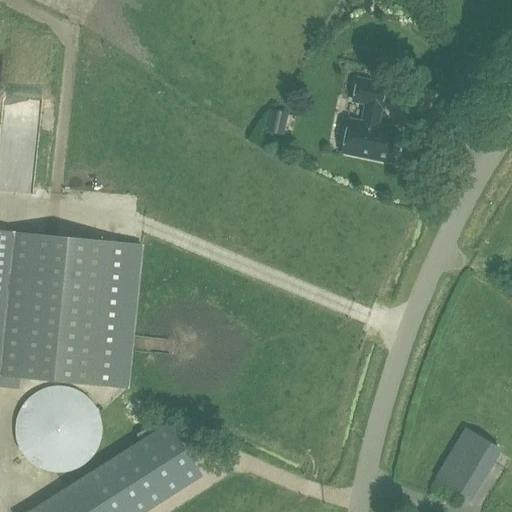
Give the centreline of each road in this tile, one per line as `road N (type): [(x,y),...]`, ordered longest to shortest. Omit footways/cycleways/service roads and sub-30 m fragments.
road 1 (unknown): [(416,300),(131,210),(0,189)]
road 2 (unclassified): [(356,511),(416,300),(511,126)]
